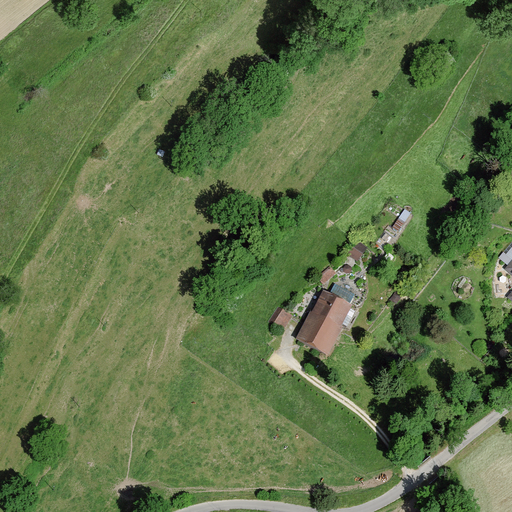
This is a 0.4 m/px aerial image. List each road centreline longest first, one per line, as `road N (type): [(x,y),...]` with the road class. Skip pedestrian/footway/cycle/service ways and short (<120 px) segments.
road 1 (unclassified): [(352,511),(398,491),(511,402)]
road 2 (track): [(288,357),(366,418),(416,476)]
road 3 (unclassified): [(188,511),(238,503),(307,511)]
